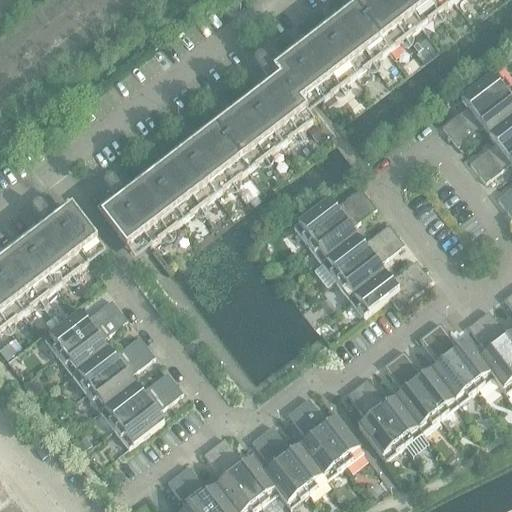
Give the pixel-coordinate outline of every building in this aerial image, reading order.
[(106,186),(105,189),(106,191),(111,198),(115,203),(114,203),(152,251),(314,125),(309,119),(311,116),(313,116),(316,113),(319,111),(321,109),(323,108),(324,107),(333,100),(462,0),(362,0),(286,59),(282,62),(278,65),(275,67),(271,71),(269,71),(272,75),(275,78),(267,85),(123,196),(120,192),(115,185),(112,183),(110,183),(108,184),(106,186)] [(415,57),(418,54),(414,48),(410,51),(415,57)] [(449,141),(510,94),(496,75),(460,103),(466,111),(441,130),(449,141)] [(511,121),(511,92),(510,94),(449,141),(458,152),(483,133),(488,140),(511,121)] [(333,100),(324,107),(328,111),(337,104),(333,100)] [(478,177),(511,151),(511,121),(488,140),(495,148),(470,167),(478,177)] [(307,135),(314,145),(322,140),(315,130),(307,135)] [(511,170),(511,151),(478,177),(485,187),(510,168),(511,170)] [(505,214),(511,208),(511,191),(497,203),(505,214)] [(308,250),(368,204),(360,193),(335,213),(328,204),(293,231),(308,250)] [(322,268),(357,241),(352,234),(377,215),(368,204),(308,250),(322,268)] [(0,336),(89,268),(52,220),(51,220),(43,210),(41,208),(39,208),(37,208),(36,209),(34,210),(33,211),(33,212),(33,213),(33,215),(33,216),(42,227),(0,259),(0,336)] [(335,286),(395,239),(388,230),(363,249),(357,241),(322,268),(313,275),(327,293),(335,286)] [(349,304),(385,277),(379,270),(404,251),(395,239),(335,286),(349,304)] [(349,304),(364,323),(390,303),(398,313),(432,287),(416,265),(390,285),(385,277),(349,304)] [(97,285),(89,292),(94,298),(102,292),(97,285)] [(59,362),(120,315),(112,305),(86,324),(80,316),(44,344),(59,362)] [(72,380),(108,353),(102,345),(128,325),(120,315),(59,362),(72,380)] [(511,337),(508,341),(488,316),(477,324),(511,369),(511,337)] [(50,323),(54,329),(59,325),(55,319),(50,323)] [(49,333),(54,329),(50,323),(45,327),(49,333)] [(506,399),(511,394),(511,369),(477,324),(468,332),(487,357),(480,362),(479,363),(494,383),(494,384),(506,399)] [(479,363),(480,362),(468,347),(460,353),(441,328),(430,336),(477,397),(494,384),(494,383),(479,363)] [(458,411),(477,397),(430,336),(420,344),(439,369),(431,375),(458,411)] [(86,398),(147,351),(139,341),(114,360),(108,353),(72,380),(86,398)] [(8,347),(0,353),(0,356),(6,364),(16,357),(8,347)] [(100,417),(136,389),(130,381),(155,362),(147,351),(86,398),(100,417)] [(458,411),(431,375),(423,381),(405,356),(394,364),(441,424),(458,411)] [(422,438),(441,424),(394,364),(384,372),(403,397),(395,403),(422,438)] [(114,435),(175,388),(167,378),(142,397),(136,389),(100,417),(114,435)] [(422,438),(395,403),(388,408),(369,384),(358,391),(405,452),(422,438)] [(175,388),(114,435),(129,454),(164,426),(158,418),(183,398),(175,388)] [(386,466),(405,452),(358,391),(348,400),(367,424),(359,431),(386,466)] [(299,412),(346,473),(365,458),(337,422),(329,428),(310,404),(299,412)] [(328,487),(346,473),(299,412),(289,420),(308,445),(300,451),(328,487)] [(328,487),(300,451),(293,456),(274,431),(263,439),(310,500),(328,487)] [(288,511),(294,511),(310,500),(263,439),(253,447),(272,472),(265,478),(264,478),(279,499),(288,511)] [(78,450),(83,457),(92,450),(86,443),(78,450)] [(264,478),(265,478),(253,462),(244,469),(226,444),(215,452),(260,511),(262,511),(279,499),(264,478)] [(231,511),(260,511),(215,452),(205,460),(224,485),(215,491),(231,511)] [(231,511),(215,491),(208,497),(189,472),(179,480),(203,511),(231,511)] [(203,511),(179,480),(169,488),(186,511),(203,511)]
